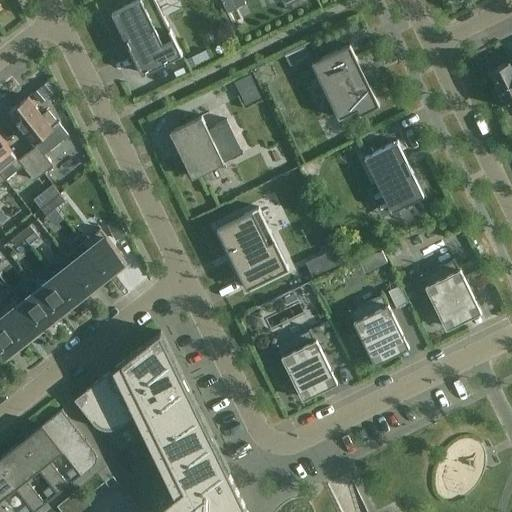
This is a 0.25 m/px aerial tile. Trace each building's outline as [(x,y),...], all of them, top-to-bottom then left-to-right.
[(126,40),(130,48),(142,73),(182,53),(156,0),(133,0),(111,11),(126,40)] [(379,104),(370,84),(368,85),(355,59),(357,58),(350,42),(311,61),(339,117),(357,108),(360,113),(379,104)] [(205,49),(189,57),(193,65),(209,57),(205,49)] [(492,69),(498,83),(493,86),(500,100),(506,97),(511,108),(511,107),(511,62),(510,64),(508,61),(492,69)] [(245,103),(260,96),(249,74),(234,81),(245,103)] [(48,79),(40,86),(48,96),(57,89),(48,79)] [(40,86),(32,92),(40,102),(48,96),(40,86)] [(42,114),(28,95),(9,109),(34,141),(34,140),(37,144),(27,151),(43,172),(53,164),(44,153),(68,134),(58,121),(57,122),(48,110),(42,114)] [(209,130),(208,128),(201,115),(170,130),(192,177),(224,161),(222,158),(230,154),(231,157),(243,152),(242,151),(237,153),(226,120),(227,119),(227,118),(215,124),(216,127),(209,130)] [(18,159),(15,155),(16,155),(0,135),(0,171),(5,178),(17,169),(22,164),(34,179),(43,172),(27,151),(18,159)] [(423,194),(397,140),(365,156),(391,210),(423,194)] [(38,199),(57,183),(50,174),(31,189),(38,199)] [(60,192),(50,200),(55,206),(65,199),(60,192)] [(46,214),(55,206),(50,200),(41,207),(46,214)] [(259,207),(217,227),(247,288),(289,268),(259,207)] [(34,230),(29,224),(20,231),(25,238),(34,230)] [(100,227),(82,241),(88,249),(109,275),(127,261),(100,227)] [(34,230),(25,238),(29,242),(38,235),(34,230)] [(15,245),(25,238),(20,231),(10,239),(15,245)] [(82,241),(66,254),(72,262),(92,289),(109,275),(88,249),(82,241)] [(396,243),(387,247),(392,257),(401,253),(396,243)] [(334,247),(321,254),(328,268),(342,261),(334,247)] [(382,249),(375,253),(380,264),(388,261),(382,249)] [(455,258),(421,274),(426,284),(425,284),(441,317),(446,327),(447,326),(481,310),(476,300),(460,267),(459,268),(455,258)] [(72,262),(55,275),(75,302),(92,289),(72,262)] [(55,275),(38,289),(58,315),(75,302),(55,275)] [(278,296),(281,305),(264,311),(270,327),(307,313),(301,296),(311,292),(307,281),(293,287),(294,290),(278,296)] [(399,286),(388,291),(396,308),(407,302),(399,286)] [(22,302),(21,302),(42,329),(58,315),(38,289),(22,302)] [(383,293),(349,309),(354,319),(353,320),(375,363),(409,346),(404,335),(388,303),(383,293)] [(15,294),(0,305),(0,310),(25,342),(42,329),(21,302),(22,302),(15,294)] [(409,306),(399,311),(407,325),(416,321),(409,306)] [(0,310),(0,347),(7,356),(25,342),(0,310)] [(311,328),(277,345),(282,355),(298,388),(303,397),(337,380),(332,371),(316,338),(311,328)] [(127,395),(174,357),(160,330),(74,397),(92,421),(95,424),(99,426),(103,428),(108,428),(112,428),(116,426),(120,424),(135,412),(127,395)] [(249,511),(174,357),(127,395),(135,412),(175,494),(152,511),(249,511)] [(81,474),(92,465),(93,464),(94,463),(94,462),(95,462),(95,461),(96,460),(96,459),(96,458),(96,457),(96,456),(96,455),(96,454),(96,453),(95,452),(95,451),(94,450),(61,408),(43,423),(63,449),(62,450),(74,465),(80,473),(81,474)] [(69,483),(50,459),(62,450),(63,449),(43,423),(42,422),(42,423),(25,436),(19,441),(18,441),(39,468),(38,468),(50,484),(51,483),(57,491),(57,492),(69,483)] [(45,502),(26,478),(38,468),(39,468),(18,441),(1,455),(0,455),(0,466),(15,486),(15,487),(27,502),(34,510),(33,510),(34,511),(45,502)] [(80,473),(74,465),(66,471),(72,479),(80,473)] [(14,511),(2,496),(15,487),(15,486),(0,466),(0,511),(14,511)] [(42,490),(49,498),(57,492),(57,491),(51,483),(50,484),(42,490)] [(82,511),(92,504),(85,496),(79,487),(67,496),(79,511),(82,511)] [(79,511),(67,496),(56,505),(61,511),(79,511)] [(34,510),(27,502),(19,508),(21,511),(30,511),(33,510),(34,510)]
